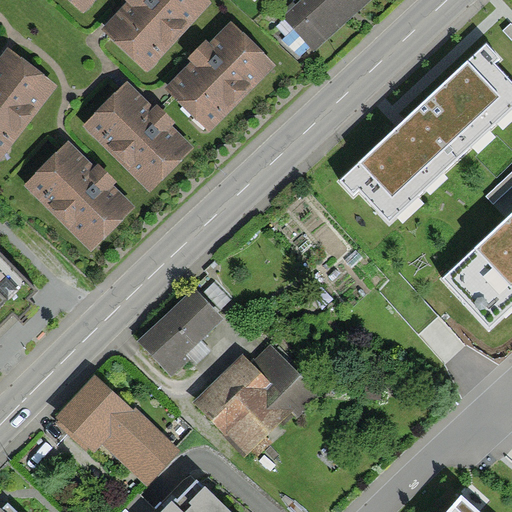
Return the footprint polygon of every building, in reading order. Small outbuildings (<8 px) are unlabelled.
[(200,6),(194,0),(125,0),(124,2),(129,7),(105,33),(130,56),(141,44),(153,55),(200,6)] [(303,0),(281,20),(308,49),(360,0),(303,0)] [(264,67),(227,31),(206,52),(201,47),(187,61),(192,66),(168,91),(182,105),(189,99),(211,120),(264,67)] [(511,77),(486,49),(337,184),(385,237),(511,120),(511,77)] [(48,87),(7,55),(0,64),(0,135),(6,141),(48,87)] [(145,185),(183,149),(162,128),(166,124),(152,110),(147,115),(122,90),(98,113),(109,125),(98,136),(145,185)] [(89,246),(127,210),(106,188),(110,184),(96,170),(91,175),(67,150),(42,174),(54,185),(42,197),(89,246)] [(511,172),(490,197),(503,208),(511,197),(511,172)] [(511,214),(439,283),(488,336),(511,314),(511,214)] [(0,323),(13,311),(19,317),(33,303),(29,298),(36,291),(0,255),(0,323)] [(404,271),(383,289),(421,334),(443,316),(404,271)] [(146,343),(172,372),(229,319),(203,291),(146,343)] [(276,343),(256,363),(247,354),(199,403),(207,411),(205,413),(252,460),(323,390),(276,343)] [(154,487),(186,454),(106,375),(65,418),(102,453),(110,444),(154,487)] [(227,511),(192,479),(160,511),(227,511)] [(451,511),(477,511),(462,499),(451,511)]
